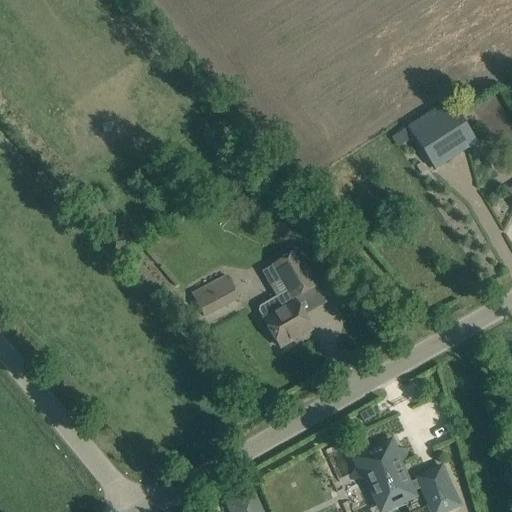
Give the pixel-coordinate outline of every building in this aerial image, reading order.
[(412,138),(435,172),(475,145),(447,103),(391,142),(396,149),(412,138)] [(248,203),(270,229),(286,216),(264,189),(248,203)] [(297,256),(274,270),(287,291),(259,307),(258,312),(279,348),(310,329),(295,303),(317,289),(297,256)] [(201,313),(203,317),(238,299),(235,294),(227,278),(193,295),(201,312),(201,313)] [(372,411),(361,416),(365,423),(376,418),(372,411)] [(417,479),(417,481),(407,486),(389,447),(359,461),(364,473),(362,474),(373,498),(375,497),(381,510),(412,496),(410,493),(421,488),(431,511),(444,511),(458,505),(441,468),(417,479)] [(224,505),(227,511),(261,511),(252,492),(224,505)]
